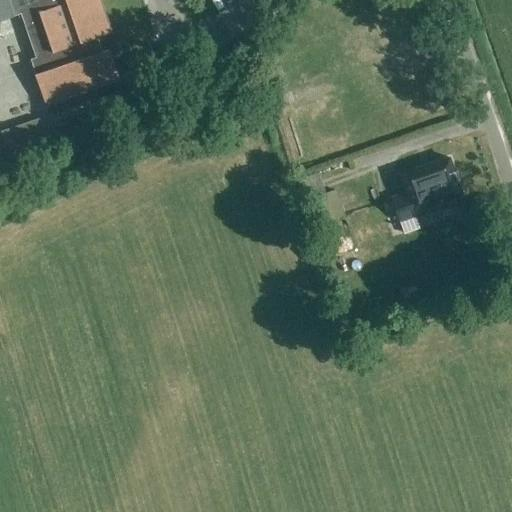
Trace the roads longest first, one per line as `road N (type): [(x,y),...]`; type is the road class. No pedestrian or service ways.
road 1 (unclassified): [(511,186),(446,0)]
road 2 (residential): [(270,0),(189,47),(177,43),(162,0)]
